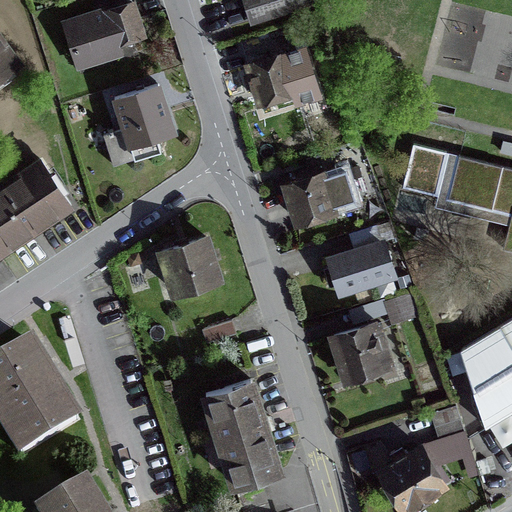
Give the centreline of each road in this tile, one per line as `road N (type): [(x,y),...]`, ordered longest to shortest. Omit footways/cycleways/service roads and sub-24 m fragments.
road 1 (residential): [(0,313),(229,160)]
road 2 (residential): [(229,160),(312,419)]
road 3 (residential): [(178,0),(229,160)]
